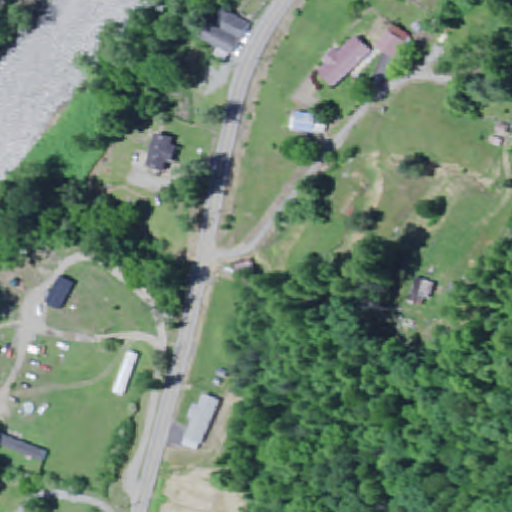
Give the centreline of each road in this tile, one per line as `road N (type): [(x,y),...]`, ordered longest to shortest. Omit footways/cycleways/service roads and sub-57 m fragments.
road 1 (secondary): [(138,511),(183,353),(242,86),(287,0)]
road 2 (residential): [(183,353),(302,333),(328,389),(511,413)]
